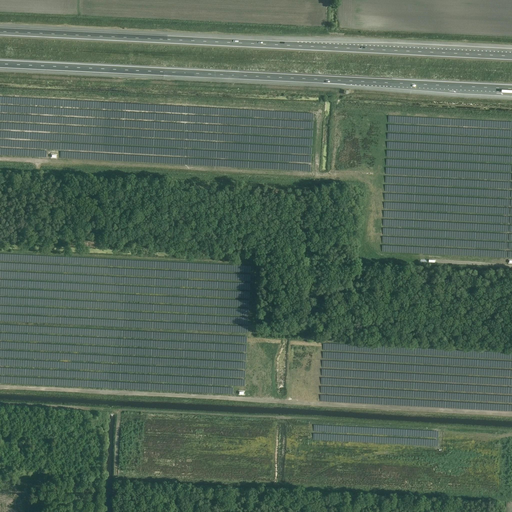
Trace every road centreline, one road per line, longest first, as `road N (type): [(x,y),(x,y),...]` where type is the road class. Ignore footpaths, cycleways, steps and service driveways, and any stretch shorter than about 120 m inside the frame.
road 1 (motorway): [(511,56),(0,31)]
road 2 (motorway): [(0,64),(511,89)]
road 3 (track): [(112,511),(118,411),(0,405)]
